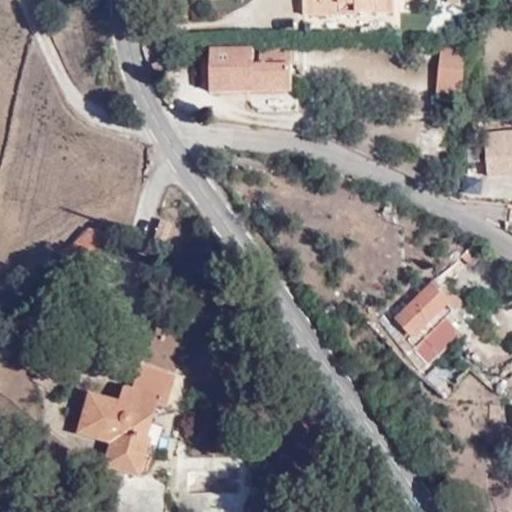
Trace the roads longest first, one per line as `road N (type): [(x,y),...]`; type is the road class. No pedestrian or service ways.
road 1 (tertiary): [(428,511),(166,135)]
road 2 (residential): [(166,135),(183,129),(318,144),(511,243)]
road 3 (tertiary): [(166,135),(136,79),(120,0)]
